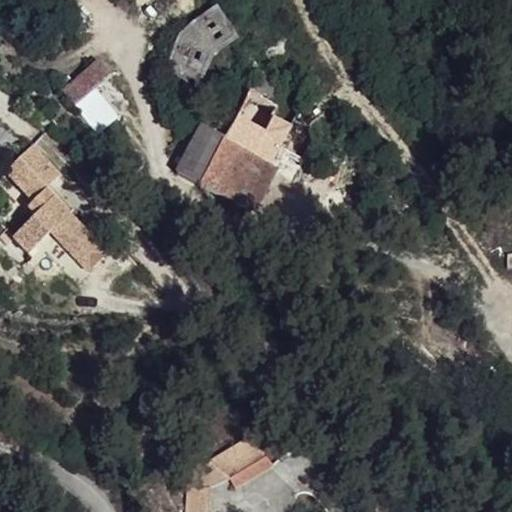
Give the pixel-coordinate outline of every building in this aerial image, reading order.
[(237,31),(212,12),(180,37),(170,84),(151,94),(161,110),(196,130),(175,170),(251,212),(316,94),(290,79),(293,73),(249,48),(255,37),(237,31)] [(130,105),(98,64),(65,87),(100,132),(130,105)] [(57,175),(30,145),(4,169),(31,198),(43,187),(48,183),(57,175)] [(155,180),(141,163),(126,178),(139,193),(155,180)] [(48,183),(43,187),(65,213),(71,208),(48,183)] [(33,212),(20,223),(35,240),(47,230),(74,260),(93,244),(65,213),(43,187),(31,198),(25,204),(33,212)] [(35,240),(20,223),(10,233),(25,250),(35,240)] [(101,253),(93,244),(74,260),(83,270),(101,253)] [(451,369),(417,346),(405,364),(436,389),(451,369)] [(255,443),(216,458),(230,495),(268,481),(255,443)] [(184,492),(183,511),(207,511),(209,488),(217,489),(218,468),(200,467),(199,493),(184,492)]
